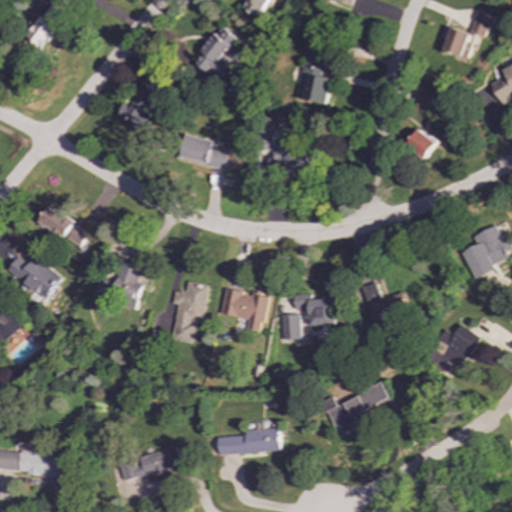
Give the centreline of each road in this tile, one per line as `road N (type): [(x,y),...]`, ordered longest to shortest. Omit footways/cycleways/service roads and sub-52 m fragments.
road 1 (residential): [(511,162),(391,218),(330,233),(259,234),(166,209),(0,115)]
road 2 (residential): [(0,195),(159,0)]
road 3 (residential): [(369,224),(385,101),(414,0)]
road 4 (residential): [(328,511),(477,427),(511,393)]
